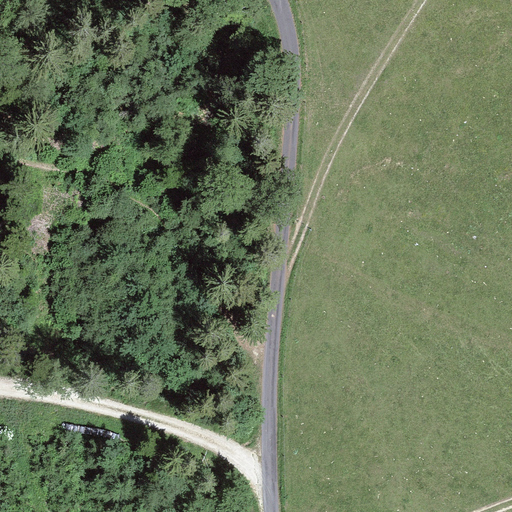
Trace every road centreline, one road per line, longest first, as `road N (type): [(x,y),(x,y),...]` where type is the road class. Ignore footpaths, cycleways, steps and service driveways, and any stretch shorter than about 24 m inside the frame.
road 1 (unclassified): [(272,511),(271,354),(292,65),(278,0)]
road 2 (track): [(278,285),(354,103),(429,0)]
road 3 (track): [(270,485),(227,449),(178,427),(97,403),(0,389)]
